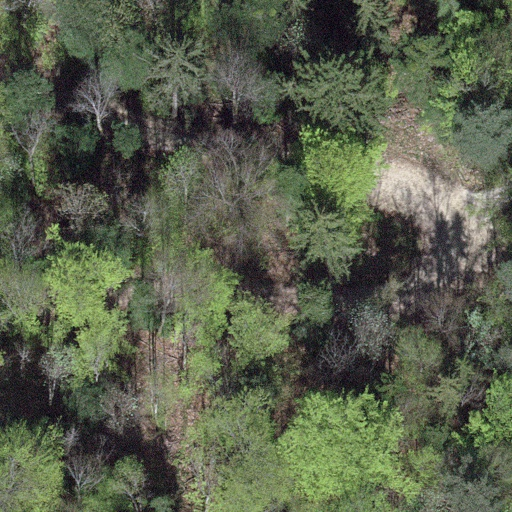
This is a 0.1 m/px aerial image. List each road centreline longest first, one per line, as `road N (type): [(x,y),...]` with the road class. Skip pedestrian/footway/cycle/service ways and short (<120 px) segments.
road 1 (track): [(0,310),(146,295),(409,302),(436,293),(456,270),(457,233)]
road 2 (track): [(457,233),(437,206),(409,193),(168,141),(0,83)]
